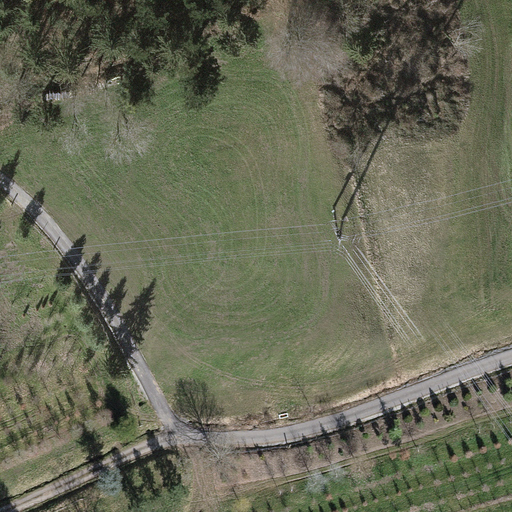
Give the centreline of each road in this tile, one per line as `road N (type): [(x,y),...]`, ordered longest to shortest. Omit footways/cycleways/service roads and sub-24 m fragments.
road 1 (track): [(511,355),(305,428),(178,437),(81,267),(0,179)]
road 2 (track): [(178,437),(6,511)]
